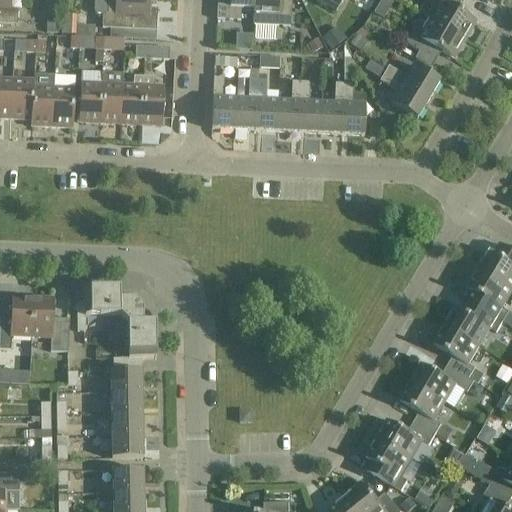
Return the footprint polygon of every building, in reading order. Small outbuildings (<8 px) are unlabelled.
[(0,0),(0,25),(17,27),(18,12),(10,11),(10,0),(0,0)] [(97,17),(102,17),(101,31),(110,31),(109,40),(155,42),(157,11),(149,11),(149,0),(94,0),(94,13),(97,17)] [(217,0),(216,21),(236,22),(240,22),(241,12),(253,13),(254,0),(217,0)] [(252,27),(290,29),(291,0),(289,0),(290,3),(278,2),(278,0),(254,0),(253,13),(252,27)] [(312,0),(336,14),(344,0),(312,0)] [(429,22),(464,42),(475,24),(455,12),(461,2),(456,0),(427,0),(419,15),(430,22),(429,22)] [(61,17),(60,36),(70,37),(70,17),(61,17)] [(411,35),(405,46),(419,54),(415,61),(430,70),(440,54),(452,61),(464,42),(429,22),(423,33),(420,32),(414,32),(411,35)] [(59,38),(58,57),(67,57),(67,38),(59,38)] [(78,64),(79,51),(79,40),(70,39),(69,64),(78,64)] [(103,52),(104,41),(95,40),(94,52),(103,52)] [(124,42),(113,41),(104,41),(103,52),(123,53),(124,42)] [(26,55),(35,55),(35,44),(26,43),(26,55)] [(44,44),(35,44),(35,55),(44,56),(44,44)] [(134,61),(143,61),(144,49),(135,48),(134,61)] [(168,62),(169,50),(144,49),(143,61),(168,62)] [(260,71),(261,59),(245,58),(244,71),(260,71)] [(267,75),(292,74),(292,60),(267,60),(267,75)] [(439,83),(412,67),(405,79),(388,69),(384,76),(428,102),(439,83)] [(100,126),(101,86),(102,75),(81,74),(78,125),(100,126)] [(120,127),(122,87),(122,76),(102,75),(101,86),(100,126),(120,127)] [(396,94),(389,105),(416,122),(428,102),(384,76),(379,83),(396,94)] [(140,128),(143,79),(133,79),(133,88),(122,87),(120,127),(140,128)] [(163,89),(152,89),(152,79),(143,79),(140,128),(161,129),(163,89)] [(233,132),(234,101),(221,101),(222,81),(213,80),(211,131),(233,132)] [(0,81),(0,121),(11,122),(12,82),(0,81)] [(11,122),(30,123),(31,123),(33,89),(33,83),(12,82),(11,122)] [(255,133),(257,82),(248,82),(247,102),(234,101),(233,132),(255,133)] [(276,134),(278,103),(265,103),(266,83),(257,82),(255,133),(276,134)] [(278,103),(276,134),(298,135),(300,84),(291,84),(290,104),(278,103)] [(298,135),(319,136),(321,105),(308,105),(309,85),(300,84),(298,135)] [(321,105),(319,136),(341,137),(343,86),(335,86),(334,106),(321,105)] [(343,86),(341,137),(363,139),(365,107),(351,107),(352,87),(343,86)] [(30,129),(51,130),(53,90),(33,89),(31,123),(30,123),(30,129)] [(72,131),(74,91),(53,90),(51,130),(72,131)] [(511,253),(501,247),(495,256),(490,253),(478,272),(511,291),(511,253)] [(502,310),(511,293),(511,291),(478,272),(467,291),(472,294),(466,303),(503,325),(509,314),(502,310)] [(85,334),(85,319),(102,319),(101,291),(84,292),(84,306),(76,306),(77,334),(85,334)] [(120,318),(119,303),(119,291),(101,291),(102,319),(120,318)] [(11,339),(31,340),(32,300),(11,299),(10,322),(0,321),(0,351),(10,352),(11,339)] [(32,300),(31,340),(50,341),(50,354),(67,355),(69,323),(52,322),(53,301),(32,300)] [(120,318),(127,326),(142,325),(142,311),(134,303),(119,303),(120,318)] [(445,328),(479,349),(489,331),(497,335),(503,325),(466,303),(461,312),(456,309),(445,328)] [(127,326),(128,343),(155,343),(154,325),(142,325),(127,326)] [(448,368),(469,381),(475,372),(476,371),(468,367),(479,349),(445,328),(433,347),(453,359),(448,368)] [(116,337),(107,337),(107,346),(116,345),(116,337)] [(155,343),(128,343),(128,361),(113,361),(113,369),(141,368),(141,361),(155,361),(155,343)] [(474,384),(469,381),(448,368),(442,378),(422,366),(411,385),(445,405),(456,387),(468,395),(474,384)] [(475,372),(469,381),(474,384),(479,387),(485,378),(475,372)] [(109,374),(110,396),(141,396),(141,373),(109,374)] [(67,389),(77,388),(77,375),(67,375),(67,389)] [(434,423),(445,405),(411,385),(399,404),(419,415),(414,425),(435,438),(442,427),(434,423)] [(96,396),(68,396),(68,406),(96,405),(96,396)] [(110,418),(142,417),(141,396),(110,396),(110,418)] [(511,401),(504,397),(498,408),(509,415),(511,409),(511,401)] [(56,419),(66,419),(65,405),(56,406),(56,419)] [(40,419),(50,419),(50,406),(40,406),(40,419)] [(239,414),(239,425),(250,425),(250,413),(239,414)] [(111,439),(142,439),(142,417),(110,418),(99,418),(99,426),(111,426),(111,439)] [(50,419),(40,419),(40,433),(50,432),(50,419)] [(66,419),(56,419),(56,432),(66,432),(66,419)] [(388,422),(377,441),(411,462),(422,444),(429,448),(435,438),(414,425),(408,434),(388,422)] [(484,431),(478,440),(488,446),(491,440),(489,434),(484,431)] [(109,450),(109,440),(73,438),(73,448),(109,450)] [(111,462),(142,461),(142,439),(111,439),(111,462)] [(401,479),(411,462),(377,441),(366,460),(372,464),(366,474),(401,494),(408,484),(401,479)] [(41,449),(41,463),(51,463),(50,449),(41,449)] [(57,449),(57,463),(66,463),(66,449),(57,449)] [(511,467),(504,481),(497,477),(490,487),(511,500),(511,467)] [(112,496),(143,495),(143,473),(111,474),(112,496)] [(67,488),(66,474),(57,475),(57,488),(67,488)] [(17,511),(17,494),(19,494),(19,476),(0,475),(0,511),(17,511)] [(356,511),(398,511),(386,496),(377,503),(362,485),(345,499),(356,511)] [(450,487),(445,496),(454,501),(459,492),(450,487)] [(510,511),(506,510),(511,500),(490,487),(484,498),(491,502),(485,511),(510,511)] [(112,496),(112,511),(143,511),(143,495),(112,496)] [(426,497),(422,504),(430,509),(434,501),(426,497)] [(443,498),(435,511),(450,511),(455,505),(443,498)] [(356,511),(345,499),(329,511),(356,511)]
